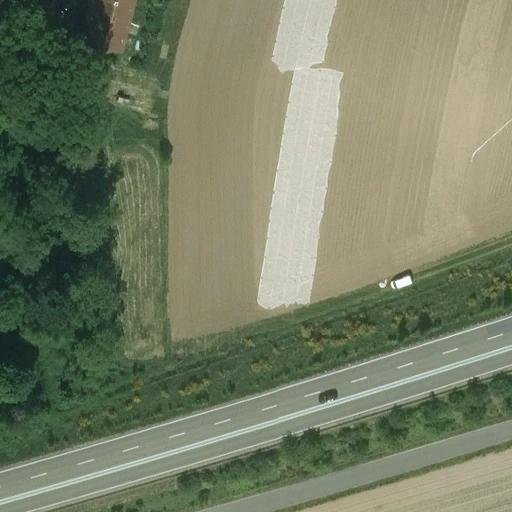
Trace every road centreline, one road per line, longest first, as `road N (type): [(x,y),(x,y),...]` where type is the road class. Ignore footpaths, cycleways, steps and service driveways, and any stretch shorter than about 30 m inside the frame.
road 1 (trunk): [(511,327),(0,482)]
road 2 (trunk): [(0,507),(511,353)]
road 3 (unclassified): [(238,511),(511,429)]
